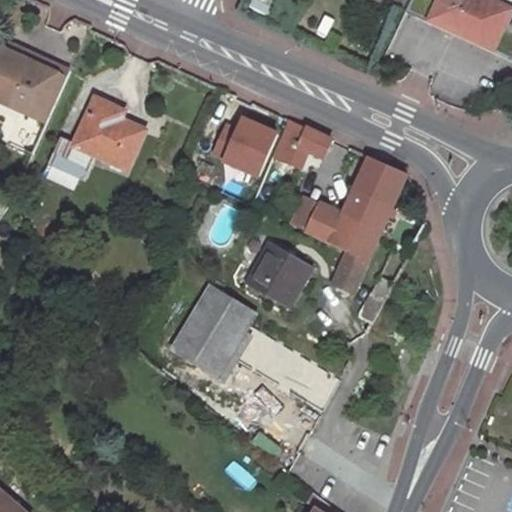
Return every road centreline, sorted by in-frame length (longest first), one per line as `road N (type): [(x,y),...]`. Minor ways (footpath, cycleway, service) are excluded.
road 1 (tertiary): [(511,163),(254,63)]
road 2 (tertiary): [(254,63),(389,142),(467,208)]
road 3 (secondary): [(478,273),(430,434)]
road 4 (secondary): [(430,434),(511,320)]
